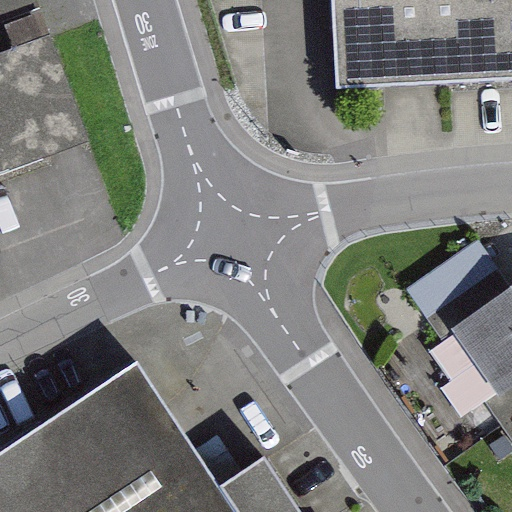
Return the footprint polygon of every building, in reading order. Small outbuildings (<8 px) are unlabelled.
[(0,0),(0,25),(41,10),(37,0),(0,0)] [(511,0),(331,0),(335,90),(511,82),(511,0)] [(0,177),(91,144),(52,38),(0,56),(0,177)] [(511,281),(495,255),(427,298),(460,350),(443,361),(491,437),(511,423),(511,281)] [(138,364),(0,454),(0,511),(298,511),(266,462),(222,491),(138,364)]
